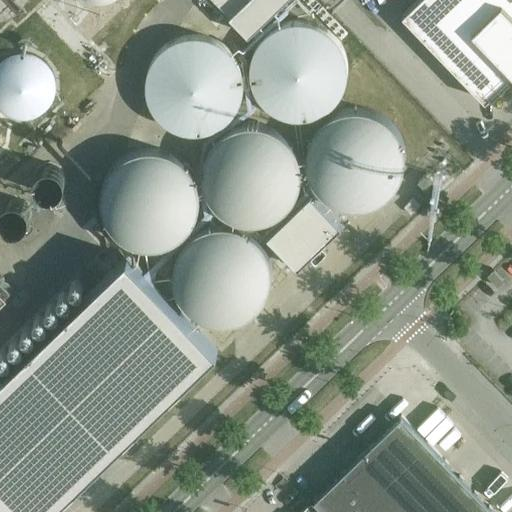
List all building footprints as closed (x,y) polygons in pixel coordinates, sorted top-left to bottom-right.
[(0,0),(0,19),(3,19),(5,18),(9,17),(13,15),(14,14),(16,12),(19,10),(22,7),(25,4),(26,2),(26,0),(0,0)] [(285,0),(214,0),(248,35),(285,0)] [(486,101),(511,76),(511,0),(417,0),(402,14),(486,101)] [(155,88),(161,102),(170,113),(183,121),(198,125),(213,123),(227,117),(238,107),(245,93),(248,79),(245,64),(238,50),(228,40),(214,33),(198,32),(182,35),(169,44),(159,57),(155,73),(155,88)] [(303,129),(318,125),(330,116),(339,103),(343,88),(342,73),(336,58),(326,47),(312,39),(297,36),(282,39),(268,46),(258,57),(251,71),(250,86),(253,101),(261,114),(273,124),(288,129),(303,129)] [(0,92),(2,97),(8,104),(16,109),(25,111),(35,110),(43,105),(50,98),(54,90),(54,80),(52,71),(46,63),(39,58),(30,55),(21,55),(13,58),(6,63),(1,70),(0,72),(0,92)] [(311,166),(314,180),(322,192),(334,201),(348,204),(362,204),(375,198),(385,188),(392,175),(394,161),(390,147),(382,135),(371,126),(359,122),(347,122),(335,125),(325,132),(317,141),(312,152),(311,166)] [(210,182),(216,198),(227,211),(242,220),(259,223),(276,220),(291,212),(302,199),(308,182),(308,165),(302,149),(291,136),(276,127),(262,124),(248,125),(234,131),(223,139),(215,151),(210,165),(210,182)] [(110,219),(118,233),(130,244),(145,250),(161,251),(177,246),(190,237),(199,224),(203,208),(202,192),(196,177),(185,165),(170,158),(156,156),(141,158),(127,165),(117,175),(110,188),(108,203),(110,219)] [(33,184),(36,189),(39,193),(44,195),(49,196),(55,195),(59,192),(63,188),(65,183),(65,178),(64,173),(60,169),(56,165),(51,164),(46,164),(41,166),(37,169),(34,174),(33,179),(33,184)] [(432,196),(441,188),(427,174),(418,182),(432,196)] [(298,268),(343,226),(312,193),(267,236),(298,268)] [(10,228),(12,228),(15,228),(17,228),(18,228),(21,227),(22,226),(24,225),(26,223),(27,221),(28,220),(29,218),(29,215),(29,214),(29,211),(29,209),(28,208),(27,206),(26,203),(24,202),(23,201),(21,199),(19,198),(18,198),(15,198),(14,198),(13,198),(11,198),(9,198),(7,199),(6,200),(4,201),(3,202),(2,204),(0,206),(0,219),(1,221),(3,223),(3,224),(5,226),(6,226),(9,227),(10,228)] [(183,296),(190,310),(202,321),(217,326),(233,327),(248,322),(261,313),(270,300),(274,284),(273,269),(266,254),(255,243),(241,236),(226,234),(212,236),(199,243),(189,253),(182,266),(180,281),(183,296)] [(0,498),(13,511),(50,511),(218,351),(128,256),(4,375),(0,370),(0,498)] [(326,511),(495,511),(402,415),(314,500),(326,511)] [(320,511),(311,502),(301,511),(320,511)]
